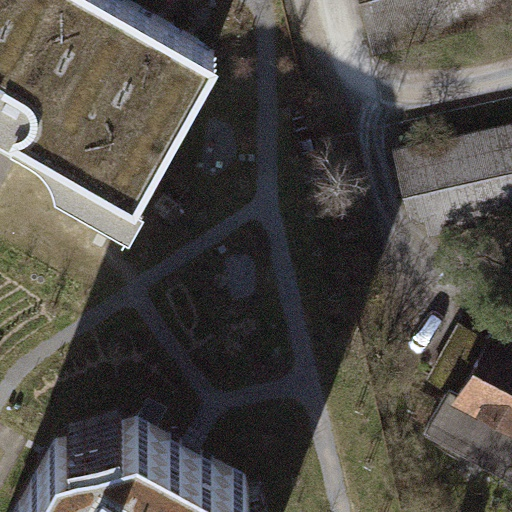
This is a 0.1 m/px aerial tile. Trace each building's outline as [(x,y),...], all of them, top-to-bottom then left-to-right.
[(215,50),(126,0),(0,0),(0,126),(129,200),(215,50)] [(511,13),(511,0),(360,0),(373,49),(511,13)] [(427,122),(390,130),(408,209),(424,205),(431,236),(511,217),(511,124),(431,143),(427,122)] [(0,316),(10,321),(68,195),(23,175),(0,224),(0,290),(4,292),(0,301),(0,316)] [(511,331),(496,323),(486,340),(465,329),(437,378),(457,389),(431,435),(511,480),(511,331)] [(246,473),(138,412),(123,416),(109,440),(95,444),(71,431),(57,435),(12,511),(238,511),(251,488),(246,473)]
